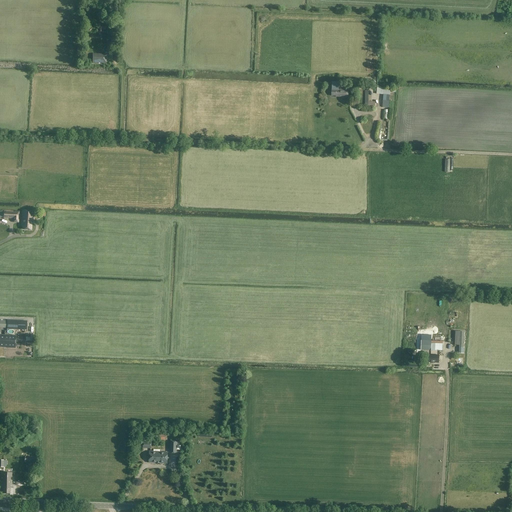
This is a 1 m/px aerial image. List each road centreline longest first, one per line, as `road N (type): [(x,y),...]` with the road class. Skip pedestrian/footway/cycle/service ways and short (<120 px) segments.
road 1 (track): [(0,135),(511,154)]
road 2 (tertiary): [(251,511),(0,500)]
